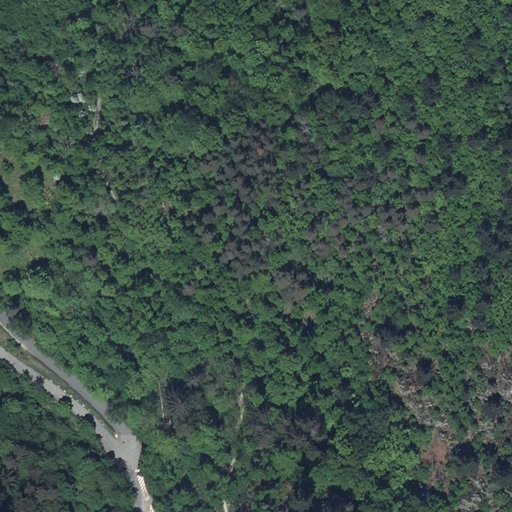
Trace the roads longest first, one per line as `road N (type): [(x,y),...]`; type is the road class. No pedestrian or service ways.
road 1 (residential): [(0,316),(119,430),(136,489)]
road 2 (tertiary): [(0,350),(87,419),(136,489)]
